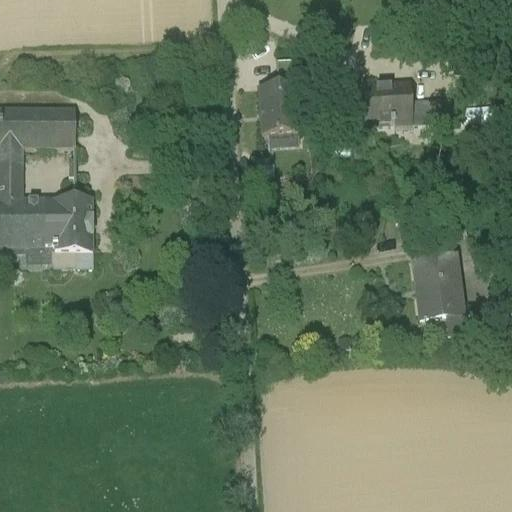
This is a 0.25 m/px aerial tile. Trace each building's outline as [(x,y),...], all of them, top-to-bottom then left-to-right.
[(407,92),(358,95),(358,94),(356,94),(359,134),(360,134),(360,133),(393,131),(392,126),(410,125),(409,109),(408,91),(407,91),(407,92)] [(295,94),(258,96),(261,145),(297,142),(295,94)] [(443,107),(409,109),(410,125),(411,133),(444,131),(443,107)] [(23,154),(76,151),(76,130),(50,131),(49,122),(0,124),(0,200),(25,199),(23,154)] [(91,206),(0,207),(0,255),(53,255),(53,261),(91,260),(91,206)] [(454,262),(411,267),(419,326),(444,323),(447,342),(467,340),(466,336),(464,336),(463,325),(472,323),(470,310),(461,311),(454,262)]
